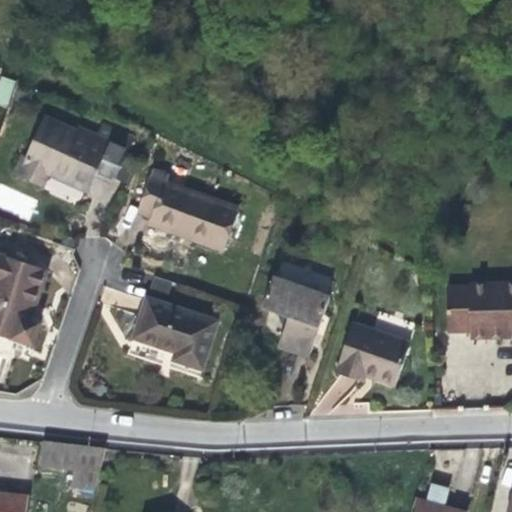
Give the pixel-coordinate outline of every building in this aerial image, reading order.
[(18,83),(3,77),(0,85),(0,102),(11,106),(18,83)] [(87,191),(96,171),(114,133),(102,128),(99,134),(82,127),(80,133),(47,118),(29,157),(24,155),(16,173),(43,185),(49,173),(64,180),(87,191)] [(115,130),(114,133),(96,171),(115,179),(134,138),(115,130)] [(139,213),(153,218),(166,182),(169,175),(154,170),(139,213)] [(166,182),(153,218),(190,231),(187,238),(223,250),(238,208),(166,182)] [(190,231),(153,218),(151,225),(168,231),(187,238),(190,231)] [(0,333),(33,345),(41,323),(30,319),(37,299),(47,272),(0,255),(0,333)] [(310,357),(330,298),(299,287),(297,283),(292,282),(289,283),(273,278),(263,309),(278,314),(288,318),(278,346),(310,357)] [(511,283),(469,285),(469,287),(447,287),(448,333),(471,332),(471,339),(496,339),(511,338),(511,283)] [(218,322),(147,298),(134,338),(155,345),(177,352),(174,360),(203,369),(218,322)] [(411,344),(353,323),(336,372),(363,382),(366,375),(374,378),(396,386),(411,344)] [(95,490),(105,449),(43,442),(38,466),(74,471),(72,488),(95,490)] [(427,503),(442,507),(446,491),(431,487),(427,503)] [(0,493),(0,511),(26,511),(29,497),(0,493)] [(462,511),(453,510),(442,507),(427,503),(415,500),(411,511),(462,511)]
